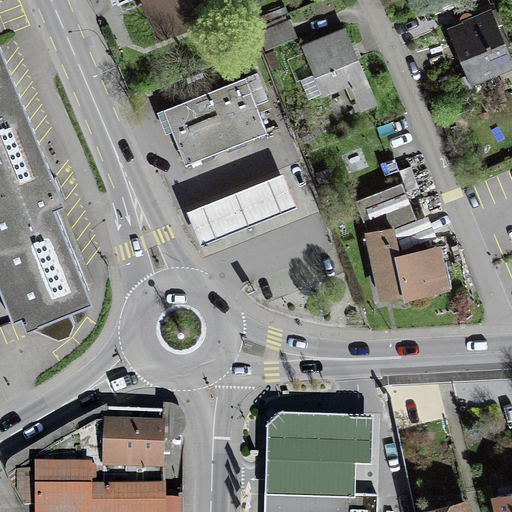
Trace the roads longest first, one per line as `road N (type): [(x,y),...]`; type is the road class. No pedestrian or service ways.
road 1 (residential): [(369,0),(499,309),(504,352)]
road 2 (secondary): [(49,0),(170,290)]
road 3 (secondary): [(224,335),(303,358),(504,352)]
road 4 (secondary): [(0,441),(144,351)]
road 5 (secondary): [(202,368),(211,397),(211,511)]
